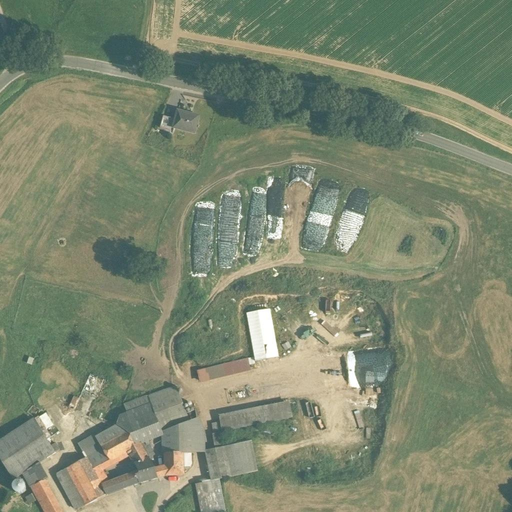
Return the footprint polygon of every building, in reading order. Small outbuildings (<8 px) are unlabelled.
[(198,116),(177,111),(175,119),(173,128),(174,128),(194,133),(198,116)] [(175,119),(163,116),(160,128),(173,132),(174,128),(173,128),(175,119)] [(378,245),(366,242),(364,247),(376,250),(378,245)] [(246,315),(255,362),(278,357),(268,310),(246,315)] [(252,371),(249,359),(198,370),(200,382),(252,371)] [(148,396),(124,405),(128,415),(121,418),(117,426),(126,433),(130,435),(134,446),(141,443),(147,441),(163,435),(190,422),(176,387),(148,397),(148,396)] [(287,402),(221,417),(222,422),(225,433),(291,418),(287,402)] [(36,419),(43,432),(54,427),(47,414),(36,419)] [(34,420),(0,441),(0,459),(13,480),(23,474),(36,466),(55,453),(34,420)] [(198,420),(163,435),(163,453),(165,454),(183,453),(183,454),(184,454),(191,454),(193,454),(204,453),(203,432),(198,420)] [(215,449),(226,447),(222,434),(225,433),(222,422),(212,426),(215,449)] [(126,433),(117,426),(96,438),(102,449),(103,450),(110,462),(128,452),(135,465),(149,458),(141,443),(134,446),(130,435),(126,433)] [(86,459),(103,450),(96,438),(80,447),(86,459)] [(155,455),(147,441),(141,443),(149,458),(155,455)] [(251,442),(226,447),(232,477),(258,472),(251,442)] [(215,449),(205,451),(211,481),(211,482),(219,480),(232,477),(226,447),(215,449)] [(86,459),(66,470),(85,506),(106,495),(102,487),(109,483),(101,467),(110,462),(103,450),(86,459)] [(183,454),(183,453),(165,454),(166,467),(155,469),(158,479),(166,477),(184,476),(184,467),(184,454),(183,454)] [(139,474),(131,478),(131,477),(123,479),(127,488),(139,484),(158,479),(155,469),(155,468),(149,458),(135,465),(139,474)] [(31,488),(45,481),(36,466),(23,474),(31,488)] [(85,506),(66,470),(58,474),(77,511),(85,506)] [(123,479),(120,478),(117,479),(116,480),(120,491),(127,488),(123,479)] [(109,483),(102,487),(106,495),(107,496),(120,491),(116,480),(109,483)] [(211,481),(195,485),(200,511),(225,511),(219,480),(211,482),(211,481)] [(62,511),(45,481),(31,488),(43,511),(62,511)]
